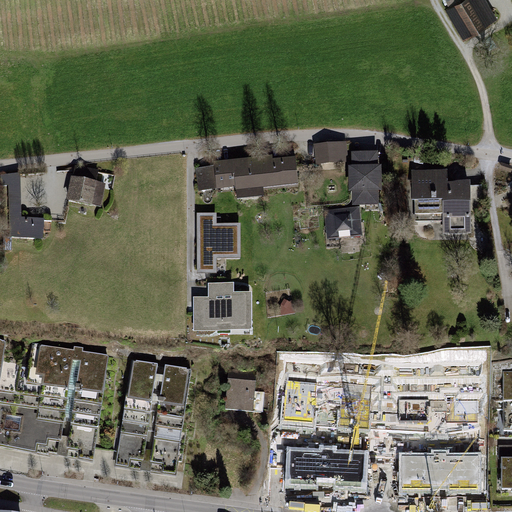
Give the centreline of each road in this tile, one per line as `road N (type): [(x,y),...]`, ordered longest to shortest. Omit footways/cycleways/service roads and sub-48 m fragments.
road 1 (residential): [(0,166),(336,134),(511,155)]
road 2 (track): [(461,50),(485,102),(488,187),(506,298)]
road 3 (tertiary): [(0,480),(215,511)]
